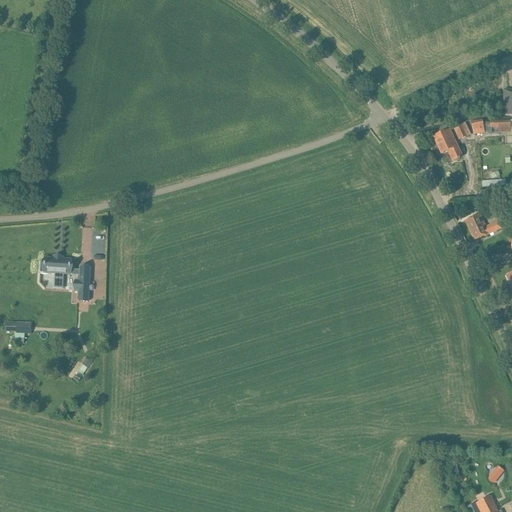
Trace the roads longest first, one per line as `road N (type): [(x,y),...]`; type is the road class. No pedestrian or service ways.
road 1 (unclassified): [(0,216),(146,192),(384,115)]
road 2 (unclassified): [(511,353),(451,222),(384,115)]
road 3 (unclassified): [(384,115),(258,0)]
road 4 (unclassified): [(384,115),(511,55)]
